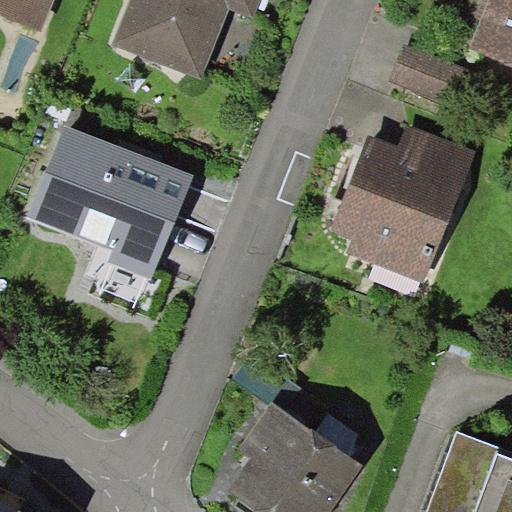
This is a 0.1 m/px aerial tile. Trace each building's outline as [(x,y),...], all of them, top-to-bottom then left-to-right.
[(53,0),(0,0),(0,13),(40,31),(53,0)] [(128,0),(111,44),(201,79),(229,8),(253,18),(257,7),(259,0),(128,0)] [(269,0),(259,0),(257,7),(265,11),(269,0)] [(511,0),(488,0),(469,48),(511,64),(511,0)] [(456,108),(471,70),(404,44),(389,82),(456,108)] [(398,145),(370,134),(331,231),(352,239),(346,253),(423,283),(475,151),(407,124),(398,145)] [(193,175),(66,125),(29,217),(113,250),(108,263),(151,280),(193,175)] [(251,457),(229,487),(264,511),(330,511),(364,464),(273,401),(240,449),(251,457)] [(499,447),(458,431),(427,511),(511,511),(511,458),(497,452),(499,447)] [(33,511),(0,495),(0,511),(33,511)]
